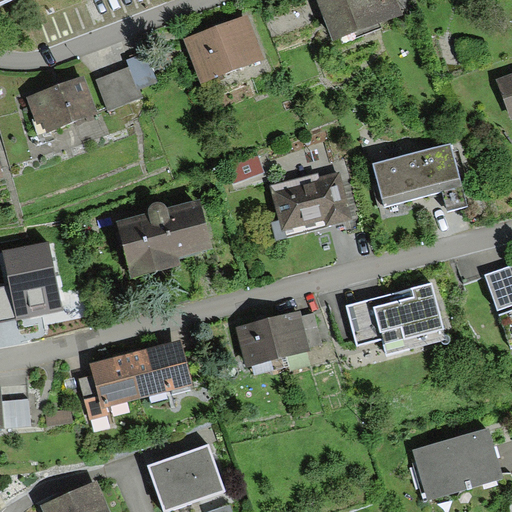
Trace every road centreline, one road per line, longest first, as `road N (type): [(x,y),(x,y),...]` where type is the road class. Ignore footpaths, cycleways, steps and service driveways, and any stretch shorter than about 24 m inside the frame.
road 1 (residential): [(0,361),(511,228)]
road 2 (residential): [(0,61),(66,54),(209,0)]
